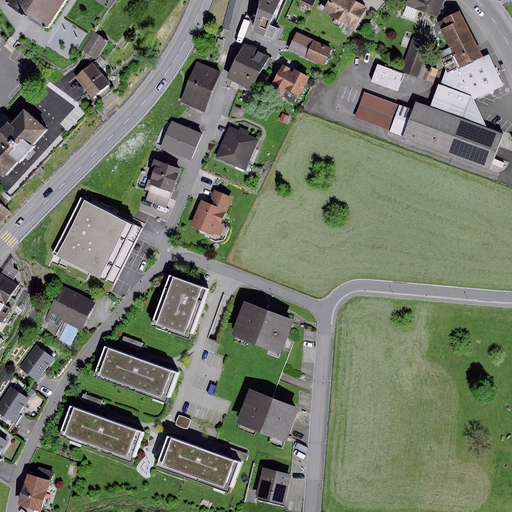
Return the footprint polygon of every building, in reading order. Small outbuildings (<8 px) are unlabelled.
[(2,0),(2,1),(48,30),(66,0),(2,0)] [(229,0),(222,28),(228,30),(235,0),(229,0)] [(257,0),(255,11),(250,32),(262,37),(263,36),(268,25),(281,0),(257,0)] [(369,10),(351,0),(330,0),(323,12),(355,32),(369,10)] [(444,0),(408,0),(404,11),(436,23),(444,0)] [(459,12),(437,23),(449,49),(439,54),(446,69),(448,73),(458,68),(475,60),(481,58),(459,12)] [(277,29),(268,25),(263,36),(272,40),(277,29)] [(95,33),(94,32),(82,51),(95,59),(107,40),(95,33)] [(333,51),(298,34),(290,49),(326,66),(333,51)] [(434,50),(415,42),(402,71),(422,79),(434,50)] [(246,46),(238,63),(261,74),(269,57),(246,46)] [(502,85),(488,56),(460,69),(474,99),(502,85)] [(94,63),(76,77),(92,97),(110,83),(94,63)] [(261,74),(238,63),(229,81),(252,92),(261,74)] [(220,73),(195,64),(180,103),(205,112),(220,73)] [(289,69),(281,64),(267,90),(281,98),(285,90),(298,96),(308,77),(293,69),(291,72),(288,71),(289,69)] [(404,75),(379,66),(372,83),(397,93),(404,75)] [(473,98),(437,85),(429,108),(486,129),(473,98)] [(400,108),(342,86),(333,110),(391,131),(400,108)] [(429,108),(416,104),(403,141),(492,172),(505,135),(429,108)] [(0,174),(4,178),(18,162),(19,163),(33,148),(32,146),(47,130),(24,109),(10,125),(7,122),(0,129),(0,174)] [(282,114),(279,120),(287,123),(289,117),(282,114)] [(201,134),(171,121),(160,148),(189,161),(201,134)] [(260,141),(230,127),(216,158),(246,171),(260,141)] [(181,169),(152,158),(149,166),(153,167),(144,190),(149,191),(169,199),(181,169)] [(0,188),(0,225),(11,214),(3,207),(11,198),(0,188)] [(169,199),(149,191),(145,201),(166,209),(169,199)] [(208,203),(201,200),(190,226),(217,237),(232,199),(213,191),(208,203)] [(84,195),(54,254),(113,284),(143,226),(84,195)] [(11,258),(0,274),(12,281),(19,271),(13,268),(13,259),(11,258)] [(0,274),(0,273),(0,323),(2,325),(17,301),(10,297),(18,285),(12,281),(0,274)] [(174,275),(157,325),(194,338),(213,289),(174,275)] [(95,303),(62,287),(46,320),(58,325),(61,319),(81,330),(95,303)] [(292,322),(243,304),(231,338),(247,344),(280,356),(292,322)] [(123,336),(121,343),(140,350),(142,343),(123,336)] [(54,359),(37,347),(21,369),(38,381),(54,359)] [(110,347),(100,376),(172,402),(182,373),(110,347)] [(30,400),(11,388),(0,404),(0,413),(15,423),(30,400)] [(272,402),(248,392),(235,425),(285,444),(298,411),(272,402)] [(83,394),(80,402),(100,409),(103,401),(83,394)] [(73,407),(63,437),(133,461),(143,431),(73,407)] [(191,420),(179,416),(176,425),(188,430),(191,420)] [(172,436),(161,466),(235,495),(246,463),(172,436)] [(248,454),(229,447),(227,453),(246,460),(248,454)] [(36,477),(28,474),(19,505),(40,511),(53,472),(39,467),(36,477)] [(292,477),(262,470),(255,499),(285,506),(292,477)]
